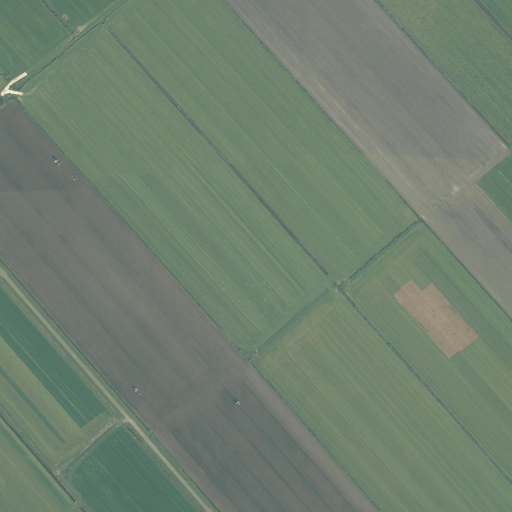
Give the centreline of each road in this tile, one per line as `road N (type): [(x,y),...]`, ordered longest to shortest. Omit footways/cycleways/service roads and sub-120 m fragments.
road 1 (unclassified): [(0,268),(213,511)]
road 2 (track): [(0,96),(117,0)]
